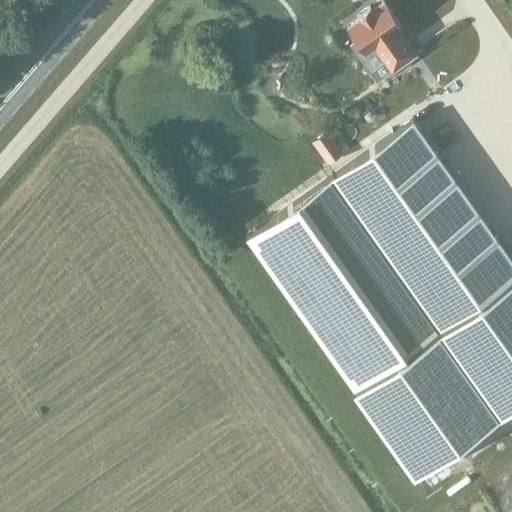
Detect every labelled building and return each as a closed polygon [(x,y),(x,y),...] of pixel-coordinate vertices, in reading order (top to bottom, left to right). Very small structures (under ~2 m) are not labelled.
[(416,53),(398,29),(401,27),(383,0),(371,9),(369,6),(356,15),(358,18),(347,26),(356,39),(352,42),(364,60),(377,51),(391,71),(416,53)] [(473,98),(471,113),(481,115),(484,100),(473,98)] [(421,340),(511,275),(511,257),(412,116),(248,233),(357,386),(403,353),(409,362),(427,349),(421,340)] [(327,131),(312,141),(326,162),(341,151),(327,131)] [(223,175),(205,188),(211,196),(229,183),(223,175)] [(409,362),(403,353),(357,386),(416,470),(511,402),(511,275),(421,340),(427,349),(409,362)]
